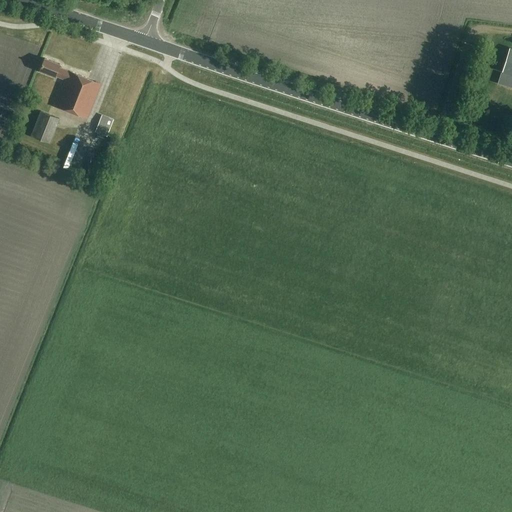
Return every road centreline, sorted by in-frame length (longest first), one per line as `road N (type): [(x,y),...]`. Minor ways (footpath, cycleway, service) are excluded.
road 1 (tertiary): [(511,160),(144,41)]
road 2 (tertiary): [(144,41),(8,0)]
